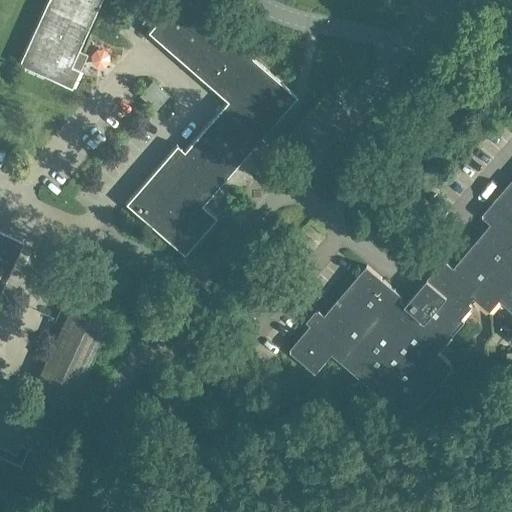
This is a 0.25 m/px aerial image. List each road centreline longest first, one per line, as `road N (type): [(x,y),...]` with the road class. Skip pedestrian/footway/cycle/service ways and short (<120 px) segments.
road 1 (residential): [(99,511),(100,441),(129,368),(409,47)]
road 2 (residential): [(78,226),(191,104),(160,65),(132,59),(19,191)]
road 3 (residential): [(267,511),(511,480)]
road 4 (residential): [(409,47),(297,21),(249,0)]
road 5 (residential): [(0,332),(20,341),(78,226)]
